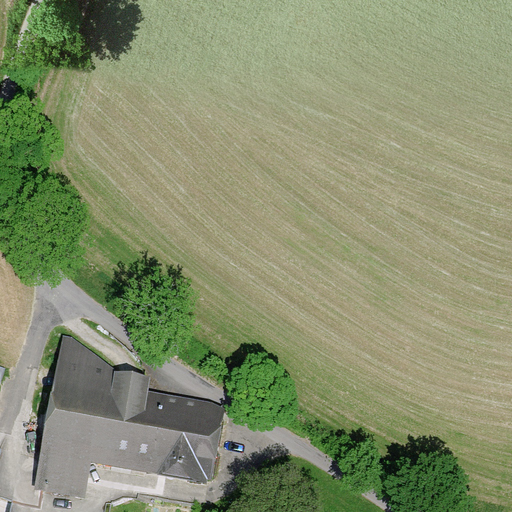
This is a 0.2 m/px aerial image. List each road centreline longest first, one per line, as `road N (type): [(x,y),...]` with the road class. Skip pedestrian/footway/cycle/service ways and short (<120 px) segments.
road 1 (residential): [(0,163),(23,233),(64,288),(397,511)]
road 2 (residential): [(42,0),(0,140)]
